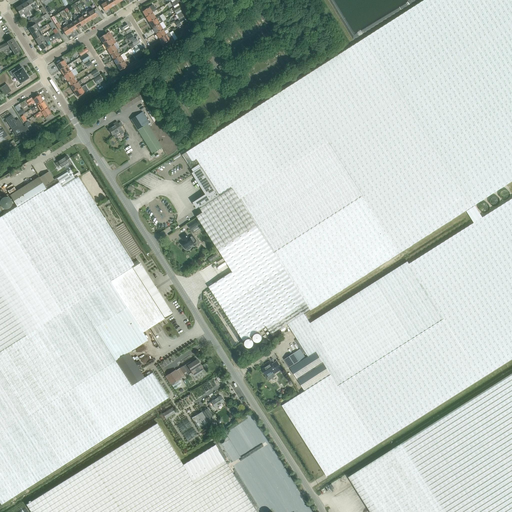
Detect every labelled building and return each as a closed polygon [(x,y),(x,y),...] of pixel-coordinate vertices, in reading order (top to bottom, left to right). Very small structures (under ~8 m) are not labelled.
[(29,0),(27,2),(31,9),(35,7),(37,10),(39,9),(33,0),(29,0)] [(110,9),(105,0),(101,0),(104,4),(101,5),(105,12),(110,9)] [(116,5),(112,0),(109,0),(108,0),(105,0),(110,9),(116,5)] [(474,206),(511,181),(511,0),(424,0),(191,150),(183,155),(189,165),(197,159),(220,195),(199,208),(202,212),(197,216),(208,233),(219,250),(232,271),(209,286),(244,341),(266,326),(271,334),(287,324),(290,329),(307,319),(303,313),(307,311),(466,211),(469,216),(477,211),(474,206)] [(28,11),(31,9),(27,2),(21,5),(28,15),(30,14),(28,11)] [(26,17),(28,15),(21,5),(16,8),(21,16),(24,14),(26,17)] [(156,10),(154,7),(152,5),(142,11),(145,17),(152,13),(152,12),(156,10)] [(87,10),(92,20),(98,16),(94,10),(91,12),(89,9),(87,10)] [(87,23),(92,20),(87,10),(81,14),(83,17),(87,23)] [(149,22),(156,18),(152,13),(145,17),(149,22)] [(87,23),(83,17),(81,18),(78,16),(76,17),(82,26),(87,23)] [(159,16),(155,18),(156,18),(149,22),(152,28),(159,24),(162,22),(159,16)] [(77,29),(82,26),(76,17),(74,18),(75,21),(73,23),(77,29)] [(28,29),(32,34),(40,29),(37,24),(35,21),(34,22),(36,24),(28,29)] [(77,29),(73,23),(70,25),(68,22),(66,23),(72,33),(77,29)] [(66,36),(72,33),(66,23),(64,25),(65,28),(62,29),(66,36)] [(119,33),(121,32),(123,31),(123,30),(128,27),(126,23),(118,28),(119,30),(119,32),(119,33)] [(163,29),(162,29),(159,24),(152,28),(156,34),(163,29)] [(166,35),(166,34),(164,31),(166,30),(165,27),(162,29),(163,29),(156,34),(159,39),(166,35)] [(44,30),(42,28),(32,34),(35,40),(43,35),(41,32),(44,30)] [(103,43),(112,37),(109,32),(106,33),(100,37),(103,43)] [(51,37),(39,45),(42,50),(49,46),(47,43),(50,41),(51,42),(58,38),(59,40),(62,38),(58,33),(56,35),(55,34),(51,37)] [(166,35),(159,39),(164,47),(174,41),(169,33),(166,34),(166,35)] [(43,35),(35,40),(39,45),(49,39),(48,36),(45,38),(43,35)] [(113,44),(113,45),(116,43),(112,37),(103,43),(107,49),(113,44)] [(7,43),(10,47),(15,54),(20,51),(13,38),(7,42),(7,43)] [(7,43),(5,44),(0,46),(0,51),(10,47),(7,43)] [(116,50),(113,45),(113,44),(107,49),(110,54),(116,50)] [(141,45),(131,51),(133,55),(143,49),(141,45)] [(114,60),(120,56),(116,50),(110,54),(114,60)] [(135,60),(144,54),(142,50),(133,56),(135,60)] [(81,64),(83,63),(90,58),(87,54),(80,59),(82,61),(80,63),(81,64)] [(117,65),(124,61),(120,56),(114,60),(117,65)] [(60,70),(67,66),(63,60),(56,65),(60,70)] [(124,61),(117,65),(120,71),(127,67),(124,61)] [(70,71),(68,68),(72,66),(70,64),(67,66),(60,70),(63,76),(70,71)] [(14,69),(9,72),(12,77),(15,76),(20,84),(29,78),(22,68),(16,72),(14,69)] [(96,70),(90,74),(93,78),(99,74),(96,70)] [(67,81),(74,77),(70,71),(63,76),(67,81)] [(103,81),(100,76),(94,80),(97,85),(103,81)] [(70,86),(77,82),(74,77),(67,81),(70,86)] [(74,92),(80,87),(79,85),(82,83),(80,80),(77,82),(70,86),(74,92)] [(80,87),(74,92),(77,97),(88,90),(85,85),(81,88),(80,87)] [(142,99),(137,92),(117,105),(121,112),(142,99)] [(37,106),(43,102),(39,95),(30,101),(31,103),(32,103),(33,104),(35,103),(37,106)] [(41,112),(47,108),(43,102),(37,106),(31,109),(32,112),(38,108),(40,111),(41,112)] [(44,118),(51,114),(47,108),(41,112),(40,111),(35,115),(36,117),(39,115),(40,117),(43,115),(44,118)] [(162,148),(147,125),(149,124),(142,113),(140,114),(130,120),(152,154),(162,148)] [(23,126),(19,119),(18,120),(16,121),(14,119),(12,115),(6,119),(12,130),(14,132),(21,128),(28,138),(32,135),(26,126),(24,127),(23,126)] [(121,122),(118,124),(117,121),(113,124),(114,126),(108,130),(112,136),(122,130),(120,127),(123,126),(121,122)] [(61,168),(71,163),(67,157),(58,162),(58,163),(55,164),(57,168),(60,166),(61,168)] [(134,266),(78,177),(75,179),(70,170),(57,179),(56,178),(54,180),(49,172),(39,178),(39,177),(10,196),(17,207),(0,217),(0,501),(2,504),(169,397),(153,372),(145,378),(129,352),(148,340),(144,333),(165,318),(165,319),(172,314),(139,263),(134,266)] [(7,197),(6,197),(4,197),(2,198),(0,200),(0,205),(0,206),(1,207),(2,208),(4,209),(7,209),(9,208),(10,207),(11,206),(12,204),(12,202),(11,200),(9,198),(7,197)] [(511,359),(511,198),(482,218),(477,211),(469,216),(474,223),(409,264),(407,261),(310,323),(307,319),(290,329),(308,357),(297,364),(297,363),(293,365),(294,366),(290,368),(304,391),(281,406),(326,476),(376,445),(511,359)] [(197,219),(188,225),(191,230),(200,224),(197,219)] [(186,234),(181,237),(183,241),(183,240),(184,241),(181,243),(185,249),(186,249),(187,251),(188,251),(191,249),(191,248),(190,246),(195,243),(196,241),(193,237),(191,236),(188,238),(186,234)] [(293,365),(297,363),(305,357),(300,349),(284,360),(289,368),(293,365)] [(190,362),(180,368),(183,374),(187,372),(188,374),(192,372),(193,374),(195,373),(196,374),(201,371),(200,370),(202,369),(201,366),(201,365),(197,360),(191,363),(190,362)] [(267,366),(262,369),(266,375),(272,371),(274,374),(282,369),(277,361),(273,363),(274,364),(272,365),(270,361),(266,364),(267,366)] [(180,378),(176,371),(175,370),(165,376),(171,385),(180,378)] [(511,511),(511,373),(348,477),(370,511),(511,511)] [(215,408),(224,402),(220,396),(211,402),(209,404),(211,407),(213,405),(215,408)] [(166,419),(176,413),(173,407),(163,414),(166,419)] [(192,418),(199,429),(209,423),(202,412),(192,418)] [(28,507),(31,511),(257,511),(215,444),(183,465),(157,423),(28,507)] [(184,430),(190,441),(196,437),(189,427),(184,430)]
